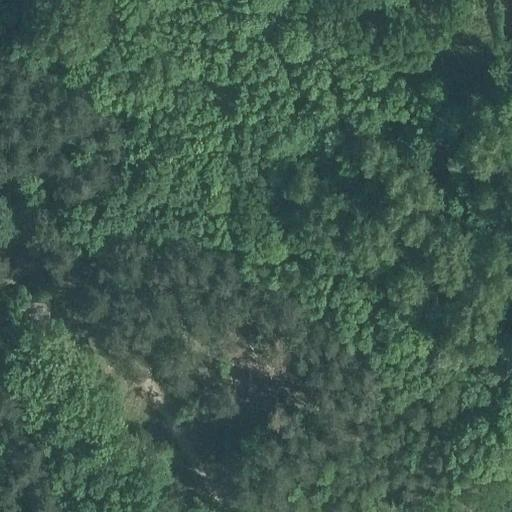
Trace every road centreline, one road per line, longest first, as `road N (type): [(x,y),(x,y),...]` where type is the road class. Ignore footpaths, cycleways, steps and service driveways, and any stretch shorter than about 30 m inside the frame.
road 1 (unknown): [(14,0),(171,126),(256,167),(363,257),(446,302),(511,354)]
road 2 (track): [(0,169),(220,511)]
